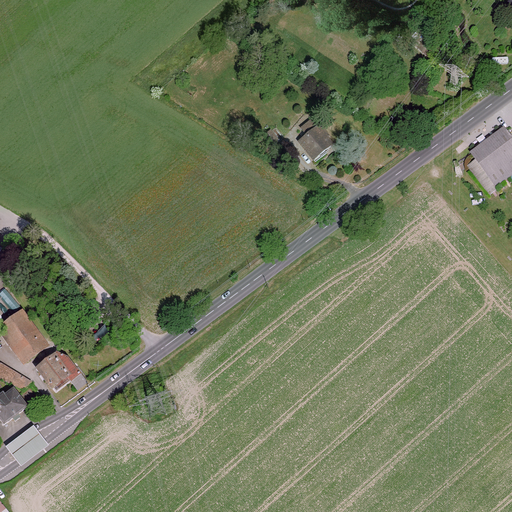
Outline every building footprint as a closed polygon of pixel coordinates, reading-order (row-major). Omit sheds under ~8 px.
[(311,135),(317,122),(308,118),(302,130),(311,135)] [(492,189),(511,176),(511,143),(501,130),(485,141),(467,154),(492,189)] [(294,148),(306,165),(332,148),(320,131),(308,139),(294,148)] [(14,357),(24,369),(50,350),(23,313),(0,330),(0,352),(9,353),(14,357)] [(57,356),(35,372),(44,384),(51,394),(54,392),(56,395),(71,386),(77,394),(88,386),(68,360),(57,356)] [(0,382),(24,393),(31,384),(0,366),(0,382)] [(14,421),(28,411),(14,391),(5,398),(3,395),(0,397),(0,423),(3,428),(14,421)] [(1,450),(16,470),(44,448),(29,429),(1,450)]
